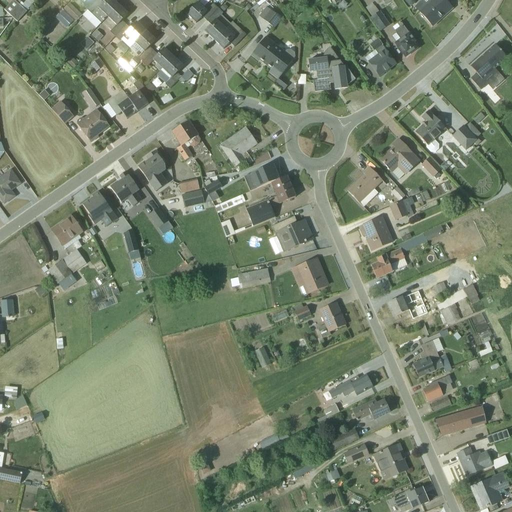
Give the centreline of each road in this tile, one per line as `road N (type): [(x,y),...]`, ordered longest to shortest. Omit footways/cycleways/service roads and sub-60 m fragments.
road 1 (residential): [(316,165),(322,201),(453,511)]
road 2 (residential): [(222,98),(164,119),(0,237)]
road 3 (residential): [(486,0),(467,29),(384,104),(340,130)]
road 4 (residential): [(222,98),(212,64),(149,4)]
